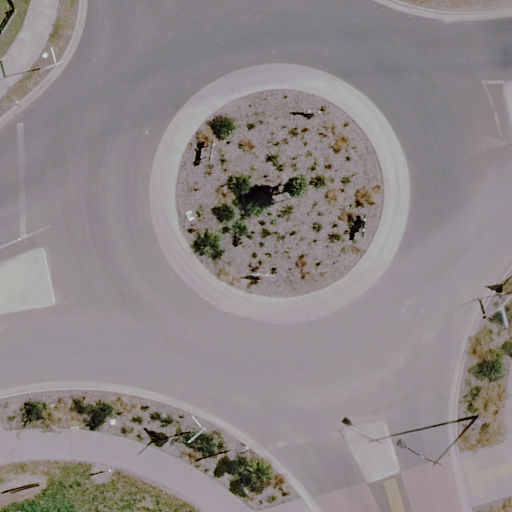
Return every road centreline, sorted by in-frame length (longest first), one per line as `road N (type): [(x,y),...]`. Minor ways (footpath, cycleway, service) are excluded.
road 1 (residential): [(345,362),(287,375),(228,370),(174,345),(130,306),(102,254)]
road 2 (residential): [(212,22),(270,11),(328,19),(380,44),(422,85),(449,137)]
road 3 (residential): [(102,254),(92,198),(99,142),(123,90),(162,49),(212,22)]
road 4 (residential): [(449,137),(458,190),(451,244),(428,293),(392,334),(345,362)]
road 5 (residential): [(345,362),(400,511)]
